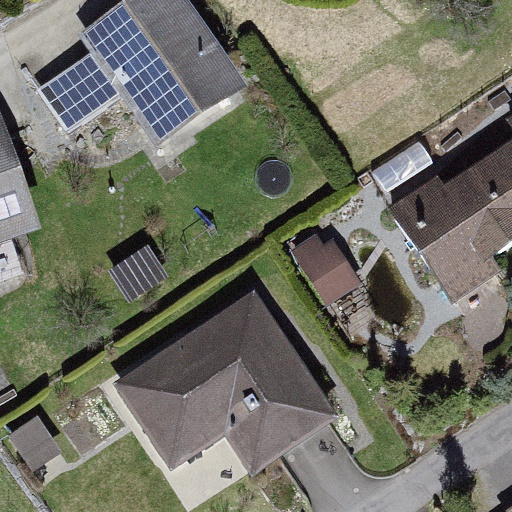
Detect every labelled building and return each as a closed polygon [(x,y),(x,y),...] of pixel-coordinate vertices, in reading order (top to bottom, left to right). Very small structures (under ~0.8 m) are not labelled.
[(186,0),(128,0),(80,33),(158,147),(246,87),(186,0)] [(0,244),(42,230),(0,107),(0,244)] [(511,122),(390,201),(448,289),(511,246),(511,122)] [(335,236),(297,262),(334,316),(372,291),(335,236)] [(255,292),(113,385),(170,471),(225,435),(252,476),(339,419),(255,292)]
